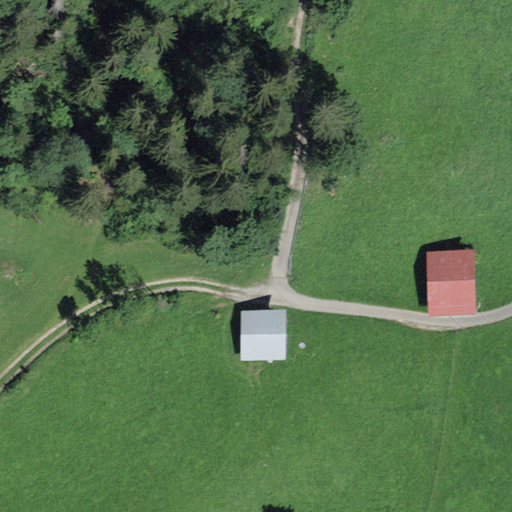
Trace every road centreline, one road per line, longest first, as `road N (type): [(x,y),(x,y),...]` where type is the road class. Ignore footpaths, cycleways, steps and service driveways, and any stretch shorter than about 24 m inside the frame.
road 1 (track): [(0,383),(83,315),(147,289),(204,286),(277,297)]
road 2 (track): [(300,0),(292,33),(302,135),(277,297)]
